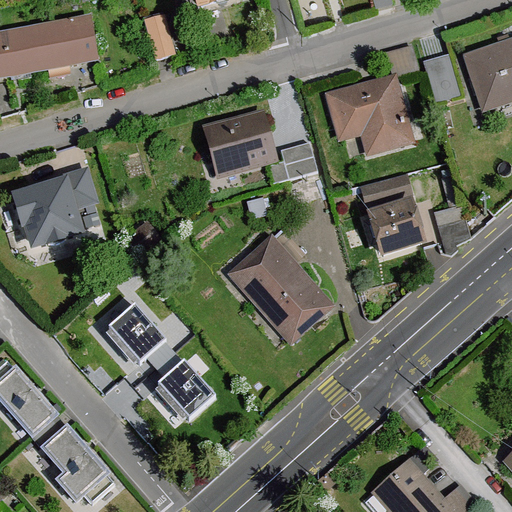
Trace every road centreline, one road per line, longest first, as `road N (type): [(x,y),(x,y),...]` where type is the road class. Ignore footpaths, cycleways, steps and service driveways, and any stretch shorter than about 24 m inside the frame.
road 1 (residential): [(0,146),(292,62)]
road 2 (residential): [(0,303),(182,511)]
road 3 (residential): [(292,62),(493,0)]
road 4 (secondary): [(225,511),(381,373)]
road 5 (residential): [(381,373),(500,511)]
road 6 (secondary): [(381,373),(491,276)]
